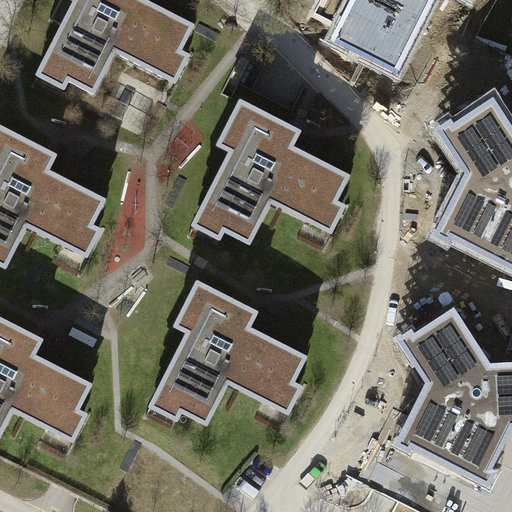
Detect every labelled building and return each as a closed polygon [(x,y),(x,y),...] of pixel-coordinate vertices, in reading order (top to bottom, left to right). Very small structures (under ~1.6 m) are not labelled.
[(66,0),(69,1),(31,75),(60,90),(64,82),(90,94),(111,52),(171,82),(185,55),(177,51),(190,24),(142,0),(66,0)] [(350,0),(330,41),(399,75),(436,0),(350,0)] [(299,128),(236,97),(212,144),(225,150),(187,224),(217,239),(221,231),(246,244),(268,201),(328,231),(342,204),(333,200),(347,174),(290,145),(299,128)] [(511,130),(494,103),(455,129),(452,125),(442,131),(470,173),(438,235),(450,242),(453,237),(511,267),(511,130)] [(54,154),(0,126),(0,268),(1,269),(23,226),(83,257),(97,230),(89,226),(102,199),(46,170),(54,154)] [(256,310),(193,278),(169,325),(182,331),(144,405),(173,420),(177,412),(203,425),(225,382),(285,413),(298,386),(290,381),(304,355),(247,326),(256,310)] [(511,365),(490,367),(453,312),(414,337),(411,333),(401,339),(429,381),(397,444),(409,450),(412,445),(488,484),(493,472),(489,470),(511,425),(511,365)] [(39,338),(0,318),(0,426),(8,411),(68,441),(82,414),(74,410),(87,383),(31,355),(39,338)]
